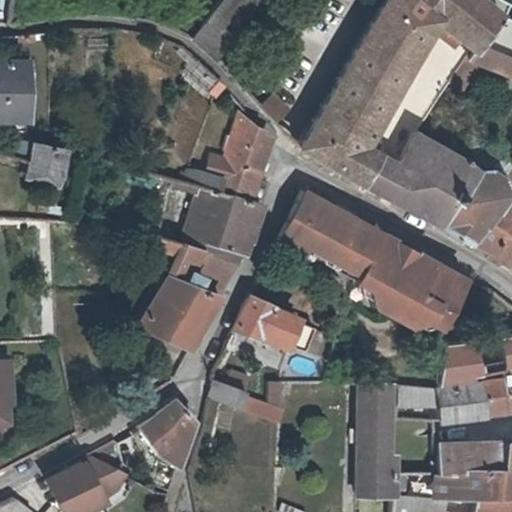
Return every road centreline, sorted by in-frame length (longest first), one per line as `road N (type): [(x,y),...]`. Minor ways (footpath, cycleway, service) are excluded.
road 1 (residential): [(191,379),(299,166),(511,292)]
road 2 (residential): [(0,485),(191,379)]
road 3 (residential): [(163,511),(195,415),(191,379)]
